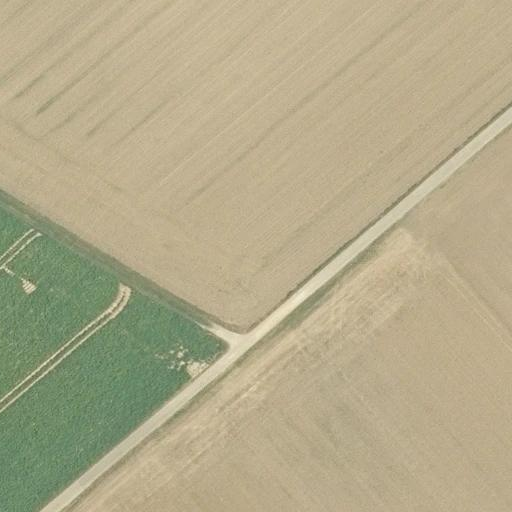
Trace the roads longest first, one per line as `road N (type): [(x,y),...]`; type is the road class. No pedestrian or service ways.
road 1 (track): [(511,142),(83,511)]
road 2 (track): [(0,201),(260,361)]
